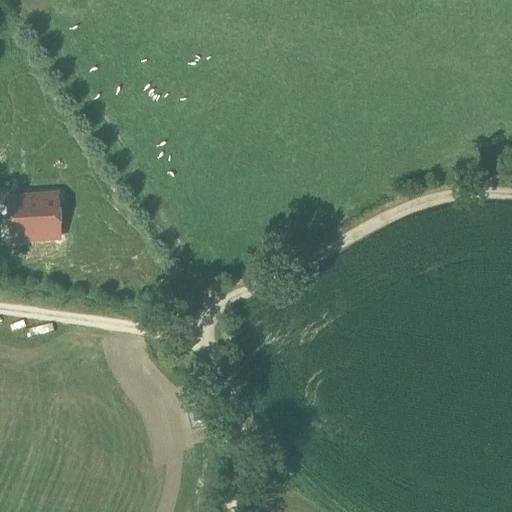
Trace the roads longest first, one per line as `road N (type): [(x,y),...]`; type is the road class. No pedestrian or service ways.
road 1 (track): [(198,340),(204,321),(226,302),(400,210),(465,195),(511,196)]
road 2 (track): [(198,340),(0,307)]
road 3 (track): [(229,511),(237,484),(235,421),(198,340)]
